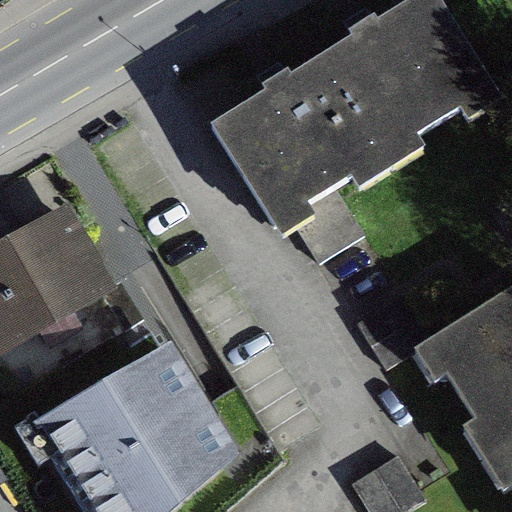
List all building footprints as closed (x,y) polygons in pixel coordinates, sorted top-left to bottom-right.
[(430,0),(406,0),(318,58),(391,170),(420,150),(413,139),(456,111),(464,123),(497,101),(430,0)] [(357,191),(391,170),(318,58),(207,130),(279,241),(312,220),(304,207),(349,178),(357,191)] [(70,221),(0,260),(0,354),(2,358),(78,314),(100,351),(134,332),(70,221)] [(468,437),(487,466),(511,448),(511,303),(420,363),(439,391),(449,384),(479,430),(468,437)] [(169,511),(234,451),(170,342),(30,427),(82,511),(169,511)] [(511,448),(487,466),(510,501),(511,499),(511,448)] [(396,455),(352,481),(370,511),(409,511),(425,503),(396,455)]
